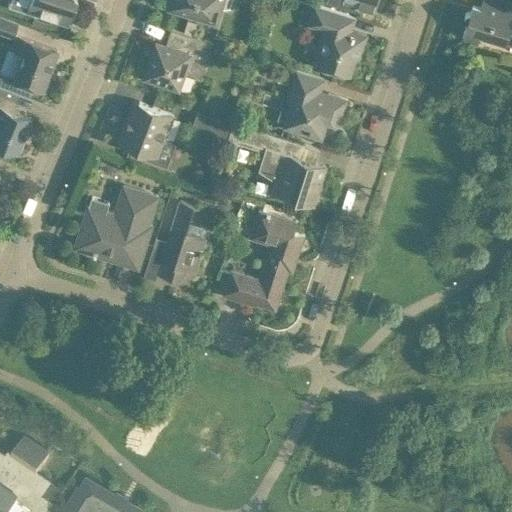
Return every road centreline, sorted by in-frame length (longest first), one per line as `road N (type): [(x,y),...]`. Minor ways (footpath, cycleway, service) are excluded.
road 1 (residential): [(420,0),(312,346)]
road 2 (residential): [(12,272),(284,355),(312,346)]
road 3 (residential): [(121,0),(12,272)]
